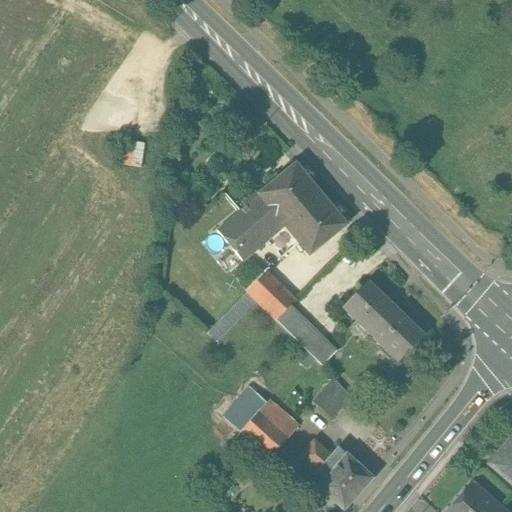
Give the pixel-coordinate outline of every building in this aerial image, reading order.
[(232,112),(218,126),(225,134),(239,120),(232,112)] [(345,226),(296,167),(260,196),(260,197),(285,227),(309,256),(345,226)] [(260,197),(218,232),(243,263),(285,227),(260,197)] [(267,273),(247,294),(257,303),(276,283),(267,273)] [(276,283),(257,303),(275,322),(276,322),(290,307),(295,302),(276,283)] [(424,337),(368,283),(342,310),(398,364),(424,337)] [(337,353),(290,307),(276,322),(322,368),(337,353)] [(333,380),(312,403),(332,421),(352,399),(333,380)] [(266,404),(250,389),(224,419),(240,434),(270,461),(299,427),(270,401),(266,404)] [(270,461),(240,434),(231,445),(261,471),(270,461)] [(511,438),(488,466),(511,486),(511,438)] [(370,480),(338,451),(332,457),(314,441),(293,465),(344,510),(370,480)] [(501,511),(502,511),(472,485),(448,511),(501,511)]
